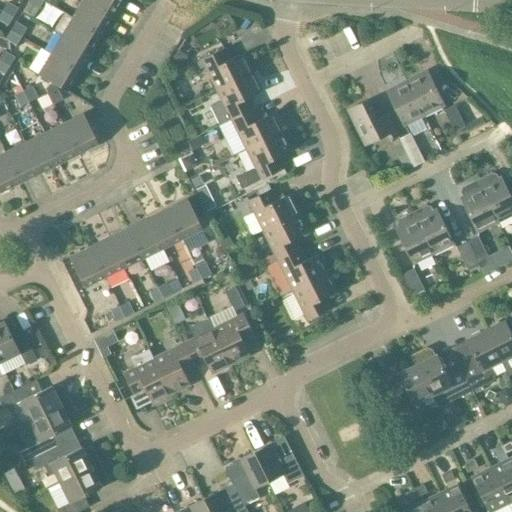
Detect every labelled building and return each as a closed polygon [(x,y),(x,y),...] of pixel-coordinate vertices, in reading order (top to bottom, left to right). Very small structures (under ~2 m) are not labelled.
[(29,0),(28,1),(39,8),(43,0),(29,0)] [(119,7),(108,0),(82,0),(76,10),(107,28),(119,7)] [(18,9),(7,2),(2,11),(12,17),(18,9)] [(76,10),(64,31),(94,49),(107,28),(76,10)] [(0,20),(8,25),(12,17),(2,11),(0,13),(0,20)] [(26,29),(16,23),(11,29),(22,35),(26,29)] [(5,39),(16,45),(22,35),(11,29),(5,39)] [(64,31),(51,53),(81,71),(94,49),(64,31)] [(225,49),(201,60),(216,90),(252,73),(243,54),(230,60),(225,49)] [(14,58),(4,51),(0,56),(0,60),(9,66),(14,58)] [(38,75),(68,93),(81,71),(51,53),(38,75)] [(0,71),(4,74),(9,66),(0,60),(0,71)] [(210,105),(219,125),(229,121),(254,108),(248,97),(261,91),(252,73),(216,90),(221,100),(210,105)] [(439,107),(422,73),(403,82),(420,117),(439,107)] [(384,92),(401,126),(420,117),(403,82),(384,92)] [(37,98),(31,86),(23,91),(28,102),(37,98)] [(48,93),(53,104),(62,99),(56,89),(48,93)] [(15,95),(20,106),(28,102),(23,91),(15,95)] [(395,137),(384,115),(374,120),(365,101),(347,110),(364,145),(383,135),(386,141),(395,137)] [(443,111),(454,133),(463,128),(452,107),(443,111)] [(254,108),(229,121),(231,120),(246,150),(282,132),(272,113),(260,119),(254,108)] [(83,114),(63,124),(79,156),(99,146),(83,114)] [(79,156),(63,124),(44,134),(59,165),(79,156)] [(291,151),(282,132),(246,150),(261,180),(284,169),(278,157),(291,151)] [(397,139),(411,168),(424,162),(409,133),(397,139)] [(59,165),(44,134),(24,143),(40,175),(59,165)] [(40,175),(24,143),(5,153),(21,185),(40,175)] [(0,193),(0,194),(21,185),(5,153),(0,155),(0,193)] [(496,175),(491,173),(476,181),(497,222),(511,214),(511,202),(500,178),(498,179),(496,175)] [(460,198),(477,232),(497,222),(476,181),(462,188),(460,193),(462,197),(460,198)] [(271,188),(247,200),(263,231),(298,214),(289,195),(277,201),(271,188)] [(203,230),(187,199),(167,209),(183,240),(203,230)] [(426,206),(412,213),(433,254),(453,244),(436,210),(433,211),(431,207),(426,206)] [(183,240),(167,209),(148,219),(163,250),(183,240)] [(395,230),(412,264),(433,254),(412,213),(398,219),(396,225),(398,229),(395,230)] [(298,214),(263,231),(277,261),(301,249),(296,238),(308,232),(298,214)] [(148,219),(129,228),(144,259),(163,250),(148,219)] [(129,228),(109,238),(125,269),(144,259),(129,228)] [(490,263),(477,236),(467,241),(477,262),(480,268),(490,263)] [(125,269),(109,238),(90,247),(105,279),(125,269)] [(456,247),(466,267),(477,262),(467,241),(456,247)] [(70,257),(85,288),(105,279),(90,247),(70,257)] [(307,260),(301,249),(277,261),(292,291),(328,273),(319,254),(307,260)] [(210,274),(205,262),(196,267),(202,279),(210,274)] [(187,271),(193,283),(202,279),(196,267),(187,271)] [(423,289),(413,268),(403,273),(413,294),(423,289)] [(325,298),(338,292),(328,273),(292,291),(307,321),(331,309),(325,298)] [(172,293),(166,281),(157,286),(163,298),(172,293)] [(148,291),(154,302),(163,298),(157,286),(148,291)] [(235,287),(225,292),(234,310),(244,305),(235,287)] [(127,301),(119,305),(124,317),(133,312),(127,301)] [(115,321),(124,317),(119,305),(110,310),(115,321)] [(243,314),(213,329),(231,364),(249,355),(243,342),(254,337),(243,314)] [(206,361),(212,374),(231,364),(213,329),(212,330),(207,318),(188,327),(194,339),(183,344),(195,367),(206,361)] [(511,328),(508,330),(503,320),(499,322),(497,319),(487,324),(489,327),(484,329),(499,360),(511,354),(511,328)] [(0,359),(2,363),(22,353),(7,323),(0,326),(0,325),(0,359)] [(473,357),(458,364),(472,391),(493,380),(495,374),(491,365),(499,360),(484,329),(478,332),(477,329),(468,334),(469,336),(464,339),(473,357)] [(190,385),(183,372),(195,367),(183,344),(154,359),(153,359),(171,395),(190,385)] [(445,399),(451,401),(472,391),(458,364),(444,371),(435,353),(433,354),(430,348),(425,347),(411,354),(431,394),(440,390),(445,399)] [(146,391),(152,404),(171,395),(153,359),(154,359),(149,349),(130,358),(135,368),(123,374),(135,397),(146,391)] [(39,359),(34,351),(24,356),(28,365),(39,359)] [(424,403),(422,398),(431,394),(411,354),(396,361),(395,366),(397,372),(395,373),(404,391),(389,398),(404,429),(421,421),(417,412),(422,409),(424,403)] [(16,391),(21,402),(31,422),(62,406),(60,401),(62,400),(57,391),(55,392),(53,387),(42,392),(37,381),(16,391)] [(65,411),(62,406),(31,422),(41,442),(72,426),(69,421),(71,420),(67,410),(65,411)] [(304,476),(285,437),(255,451),(270,481),(284,475),(288,483),(304,476)] [(511,449),(511,442),(510,440),(500,444),(505,453),(511,449)] [(492,449),(496,458),(505,453),(500,444),(492,449)] [(83,448),(52,463),(61,483),(93,468),(90,463),(92,462),(88,453),(86,454),(83,448)] [(260,497),(256,488),(270,481),(255,451),(225,466),(233,484),(245,504),(260,497)] [(478,467),(473,458),(464,463),(468,471),(478,467)] [(511,468),(507,459),(489,468),(506,504),(511,500),(511,468)] [(95,473),(93,468),(61,483),(71,503),(102,488),(99,482),(102,481),(97,472),(95,473)] [(470,477),(487,511),(489,511),(506,504),(489,468),(470,477)] [(455,478),(450,469),(441,474),(445,483),(455,478)] [(427,492),(423,483),(412,488),(417,497),(427,492)] [(248,511),(245,504),(233,484),(204,498),(211,511),(248,511)] [(470,511),(457,484),(437,494),(446,511),(470,511)] [(404,493),(408,501),(417,497),(412,488),(404,493)] [(419,503),(423,511),(446,511),(437,494),(419,503)] [(211,511),(204,498),(176,511),(211,511)] [(401,511),(423,511),(419,503),(401,511)]
